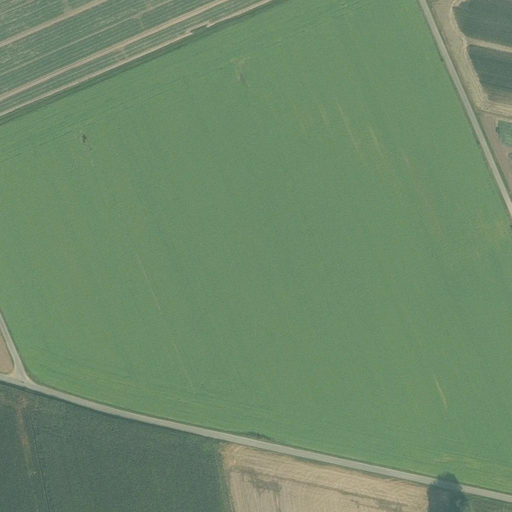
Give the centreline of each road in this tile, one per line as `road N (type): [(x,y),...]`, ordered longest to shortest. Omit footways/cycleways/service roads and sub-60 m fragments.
road 1 (unclassified): [(0,377),(115,413),(511,500)]
road 2 (track): [(511,213),(420,0)]
